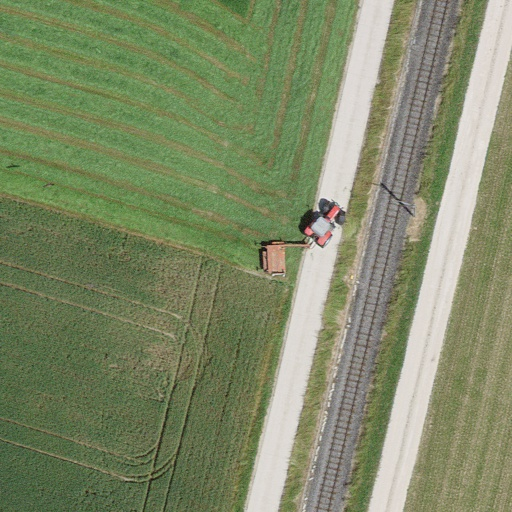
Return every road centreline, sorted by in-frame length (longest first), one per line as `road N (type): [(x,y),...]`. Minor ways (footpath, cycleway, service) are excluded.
road 1 (track): [(498,0),(378,511)]
road 2 (unclassified): [(383,0),(263,511)]
